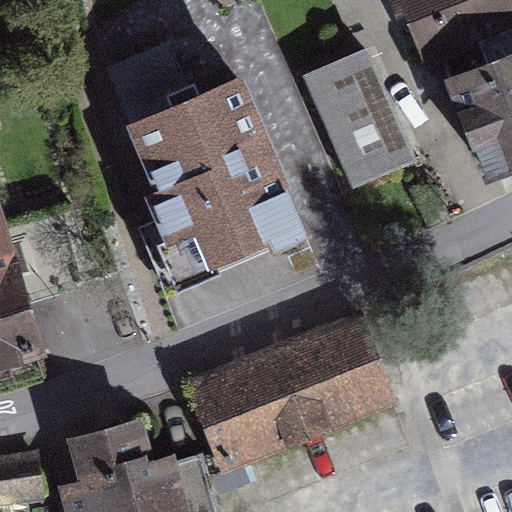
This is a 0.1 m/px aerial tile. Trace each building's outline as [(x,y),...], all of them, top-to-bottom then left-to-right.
[(511,0),(387,0),(397,23),(406,21),(422,64),(442,57),(511,31),(511,0)] [(511,179),(511,31),(442,57),(487,189),(511,179)] [(354,189),(418,163),(367,49),(304,76),(354,189)] [(273,262),(313,242),(243,80),(129,130),(156,197),(145,201),(164,247),(159,249),(176,297),(222,279),(220,274),(270,255),(273,262)] [(0,376),(50,362),(31,305),(99,282),(73,203),(6,224),(0,205),(0,376)] [(185,383),(222,477),(399,407),(363,312),(185,383)] [(142,422),(68,442),(79,485),(59,489),(65,511),(218,511),(203,455),(177,463),(176,457),(155,464),(142,422)] [(41,452),(0,457),(0,508),(45,505),(41,452)]
